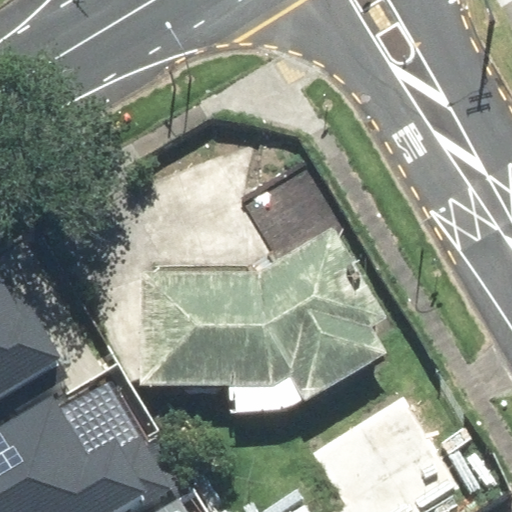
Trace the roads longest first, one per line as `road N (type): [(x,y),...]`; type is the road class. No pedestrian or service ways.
road 1 (residential): [(376,0),(511,235)]
road 2 (residential): [(0,91),(159,0)]
